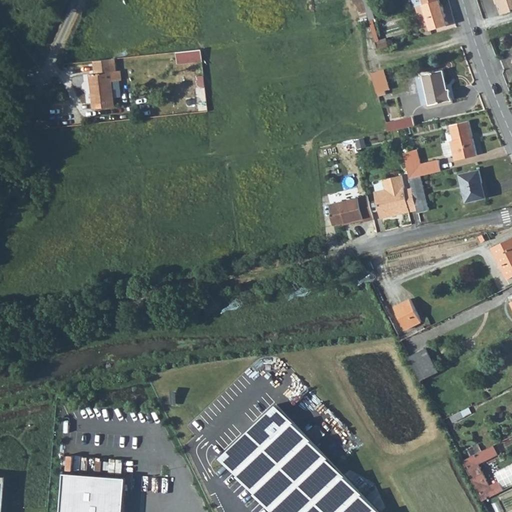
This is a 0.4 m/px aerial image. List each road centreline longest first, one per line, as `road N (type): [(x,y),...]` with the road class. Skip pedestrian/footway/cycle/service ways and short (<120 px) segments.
road 1 (residential): [(334,250),(511,214)]
road 2 (tertiary): [(463,0),(511,133)]
